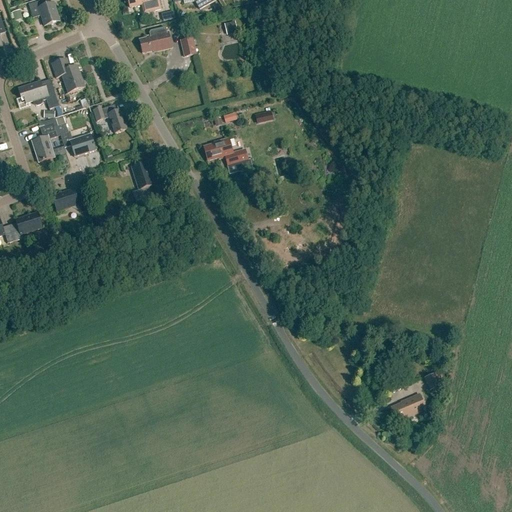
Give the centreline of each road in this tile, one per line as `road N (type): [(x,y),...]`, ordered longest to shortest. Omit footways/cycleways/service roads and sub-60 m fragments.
road 1 (residential): [(282,335),(103,27)]
road 2 (unclassified): [(437,511),(312,383),(282,335)]
road 3 (residential): [(29,190),(1,96),(7,67),(103,27)]
